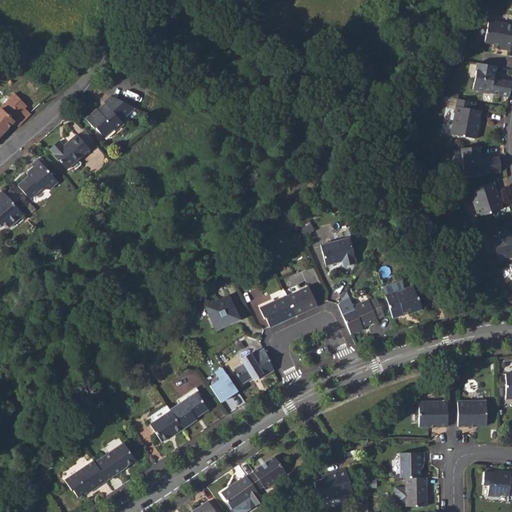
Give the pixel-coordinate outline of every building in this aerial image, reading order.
[(511,25),(488,20),(484,42),(494,44),(501,45),(500,48),(510,50),(511,39),(511,25)] [(478,63),(473,89),(510,96),(511,83),(511,82),(494,79),(496,66),(478,63)] [(15,92),(0,108),(0,137),(15,121),(19,125),(31,112),(29,110),(25,107),(27,104),(15,92)] [(95,127),(104,136),(113,128),(115,130),(123,123),(120,120),(135,107),(111,95),(104,102),(106,104),(98,110),(97,109),(86,119),(94,128),(95,127)] [(457,99),(451,135),(476,139),(480,111),(469,109),(471,101),(457,99)] [(87,147),(95,141),(85,130),(77,136),(87,147)] [(49,149),(67,169),(89,149),(87,147),(77,136),(76,134),(63,146),(59,141),(49,149)] [(460,149),(463,175),(500,172),(499,158),(480,160),(479,147),(460,149)] [(18,186),(29,198),(40,188),(49,189),(57,181),(37,158),(31,164),(36,169),(33,172),(27,172),(27,177),(18,186)] [(469,191),(478,217),(502,209),(492,183),(469,191)] [(0,224),(4,221),(9,226),(23,214),(3,190),(0,192),(0,224)] [(489,235),(498,261),(511,256),(511,241),(511,242),(507,229),(489,235)] [(320,245),(325,265),(341,261),(343,266),(356,263),(350,238),(320,245)] [(442,252),(446,260),(450,257),(447,250),(442,252)] [(287,296),(296,315),(317,305),(308,286),(287,296)] [(385,295),(393,318),(404,314),(404,313),(407,311),(408,314),(422,309),(418,296),(416,297),(413,286),(404,289),(405,290),(396,293),(396,292),(385,295)] [(207,311),(216,330),(236,320),(235,318),(236,316),(238,315),(228,295),(210,302),(213,309),(207,311)] [(259,308),(263,319),(266,318),(270,327),(280,322),(286,319),(287,319),(296,315),(287,296),(286,295),(259,308)] [(341,313),(351,334),(359,330),(359,329),(377,320),(377,319),(384,315),(376,298),(369,301),(368,299),(352,306),(353,308),(341,313)] [(204,305),(207,311),(213,309),(210,302),(204,305)] [(234,369),(242,384),(252,378),(256,375),(258,377),(260,379),(274,370),(263,348),(252,355),(250,352),(240,359),(242,363),(234,369)] [(220,402),(238,390),(222,366),(214,372),(218,377),(209,384),(220,402)] [(169,409),(182,429),(196,420),(195,418),(208,409),(197,391),(169,409)] [(457,401),(457,426),(486,426),(486,401),(457,401)] [(422,427),(447,428),(448,428),(448,405),(422,404),(422,427)] [(150,424),(161,442),(174,432),(175,434),(182,429),(169,409),(166,405),(150,417),(154,421),(150,424)] [(95,462),(107,480),(122,470),(121,469),(135,460),(124,443),(95,462)] [(419,478),(419,469),(419,463),(423,463),(423,454),(399,454),(399,479),(405,478),(419,478)] [(256,493),(277,478),(283,474),(282,472),(273,460),(272,458),(266,462),(245,477),(256,493)] [(73,489),(78,497),(89,490),(90,491),(107,480),(95,462),(93,460),(64,479),(71,490),(73,489)] [(313,483),(319,503),(353,493),(346,470),(327,475),(328,478),(313,483)] [(511,472),(500,471),(499,474),(494,473),(483,472),(482,485),(488,485),(486,496),(498,497),(498,495),(511,496),(511,472)] [(219,495),(231,511),(256,493),(245,477),(219,495)] [(405,507),(427,507),(426,478),(419,478),(405,478),(405,507)] [(212,511),(207,503),(193,511),(212,511)]
